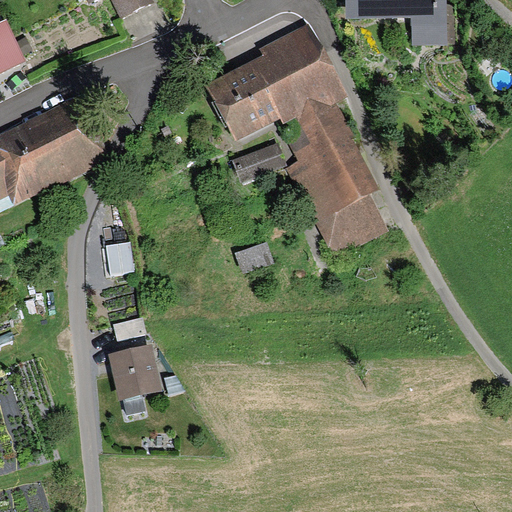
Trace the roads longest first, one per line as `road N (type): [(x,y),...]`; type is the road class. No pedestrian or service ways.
road 1 (unclassified): [(93,511),(77,242),(148,60)]
road 2 (track): [(511,387),(469,339),(402,217),(307,0)]
road 3 (residential): [(148,60),(0,122)]
